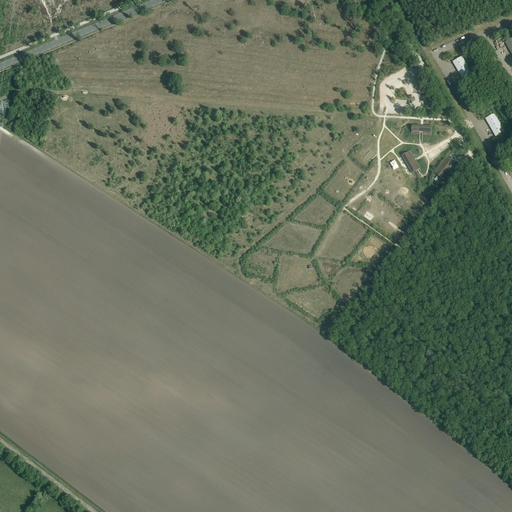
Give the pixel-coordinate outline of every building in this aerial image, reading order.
[(453,62),(463,80),(472,75),(462,57),(453,62)] [(485,119),(495,137),(505,132),(495,114),(485,119)] [(422,126),(412,126),(411,135),(420,136),(431,136),(431,127),(422,126)] [(410,152),(402,157),(407,165),(412,174),(420,169),(415,160),(410,152)] [(446,158),(434,173),(440,178),(452,163),(446,158)]
